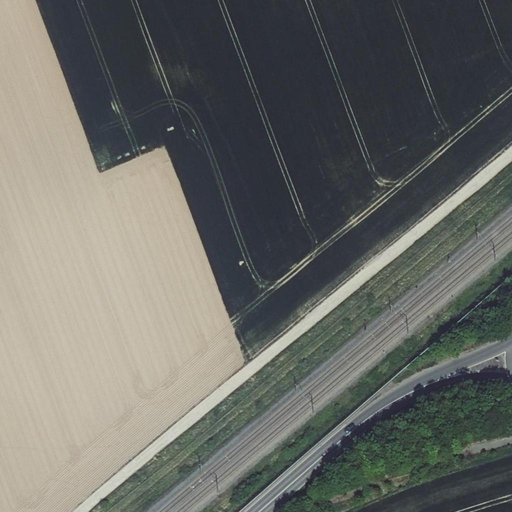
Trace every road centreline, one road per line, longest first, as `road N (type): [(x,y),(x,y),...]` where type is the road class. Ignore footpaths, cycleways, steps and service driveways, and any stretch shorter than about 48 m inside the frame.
road 1 (track): [(511,149),(78,511)]
road 2 (secondary): [(411,390),(361,422),(259,511)]
